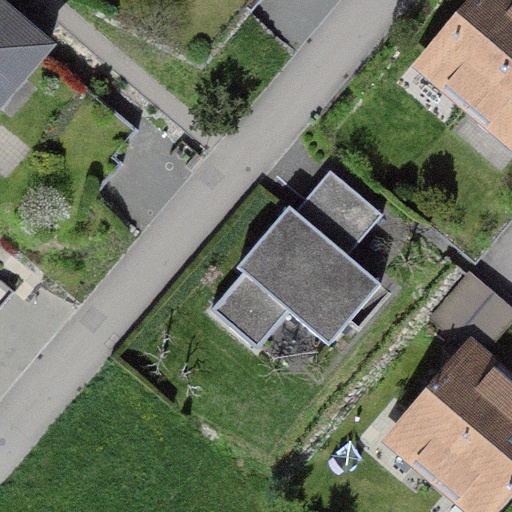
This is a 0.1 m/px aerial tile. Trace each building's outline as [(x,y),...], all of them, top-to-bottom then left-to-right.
[(511,0),(478,0),(421,68),(511,145),(511,0)] [(0,117),(2,115),(97,194),(123,163),(116,157),(138,131),(52,59),(58,52),(0,2),(0,117)] [(329,354),(385,290),(349,260),(384,219),(331,174),(297,214),(289,208),(234,272),(242,279),(211,315),(257,355),(288,319),(329,354)] [(511,328),(511,309),(469,272),(427,321),(467,356),(473,350),(485,360),(511,328)] [(485,360),(473,350),(467,356),(397,438),(482,511),(483,511),(511,479),(511,382),(503,375),(485,360)]
